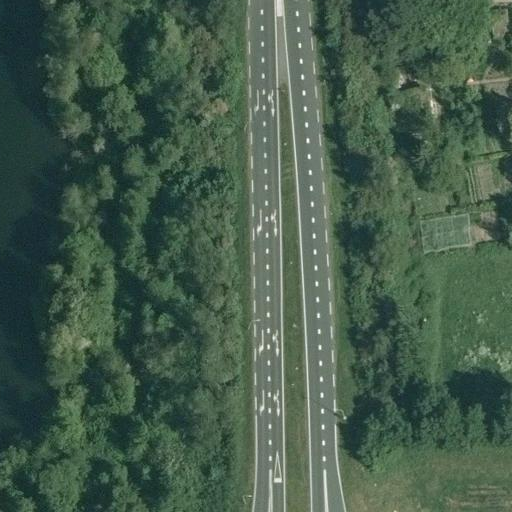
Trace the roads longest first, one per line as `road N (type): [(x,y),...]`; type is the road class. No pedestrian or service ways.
road 1 (primary): [(317,467),(289,0)]
road 2 (primary): [(268,0),(277,465)]
